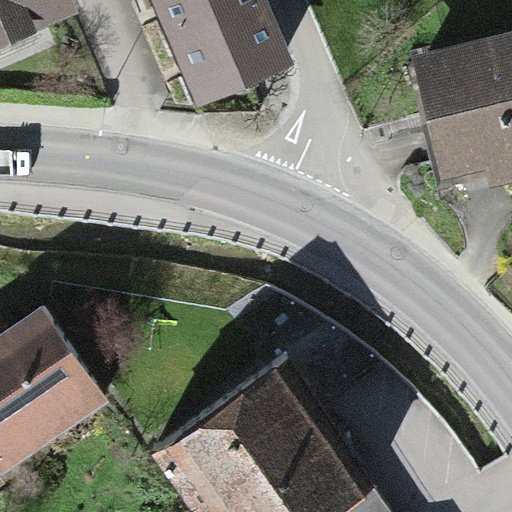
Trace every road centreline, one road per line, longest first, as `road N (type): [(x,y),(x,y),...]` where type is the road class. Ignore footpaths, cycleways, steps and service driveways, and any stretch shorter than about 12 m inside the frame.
road 1 (primary): [(278,201),(403,273),(511,383)]
road 2 (primary): [(0,150),(151,166),(278,201)]
road 3 (residential): [(285,0),(321,99),(308,146),(278,201)]
